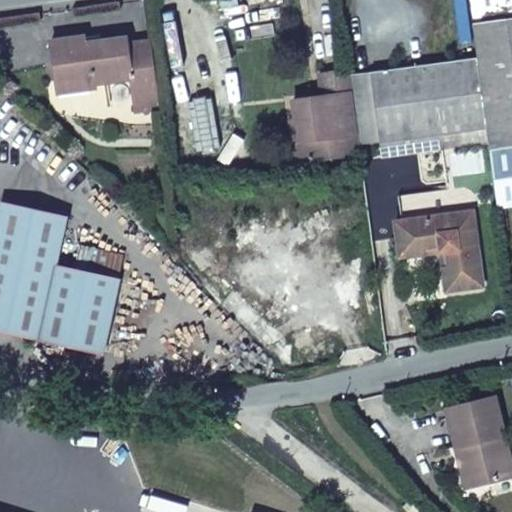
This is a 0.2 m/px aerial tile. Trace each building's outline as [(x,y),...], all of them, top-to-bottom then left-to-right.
[(511,0),(470,0),(479,59),(490,143),(491,149),(511,146),(511,0)] [(98,34),(71,38),(72,44),(99,41),(98,34)] [(159,107),(150,41),(127,44),(126,37),(99,41),(72,44),(71,38),(50,42),(55,81),(74,78),(75,85),(130,77),(135,111),(159,107)] [(382,142),(461,132),(463,147),(490,143),(479,59),(355,77),(365,144),(382,142)] [(349,78),(348,72),(320,76),(323,91),(324,97),(313,98),(293,101),(297,120),(299,120),(304,160),(359,153),(358,145),(349,78)] [(355,77),(349,78),(358,145),(365,144),(355,77)] [(57,88),(75,85),(74,78),(55,81),(57,88)] [(296,162),(304,160),(299,120),(297,120),(290,121),(296,162)] [(461,132),(382,142),(384,157),(463,147),(461,132)] [(511,146),(491,149),(499,209),(511,207),(511,146)] [(0,331),(103,354),(119,280),(56,266),(61,242),(67,219),(2,204),(0,214),(0,331)] [(475,211),(398,222),(402,255),(426,252),(425,246),(441,244),(449,248),(451,267),(445,267),(448,290),(485,285),(475,211)] [(56,266),(119,280),(124,256),(61,242),(56,266)] [(511,465),(495,399),(447,410),(457,447),(466,445),(477,485),(511,476),(511,465)] [(466,445),(457,447),(468,487),(477,485),(466,445)]
